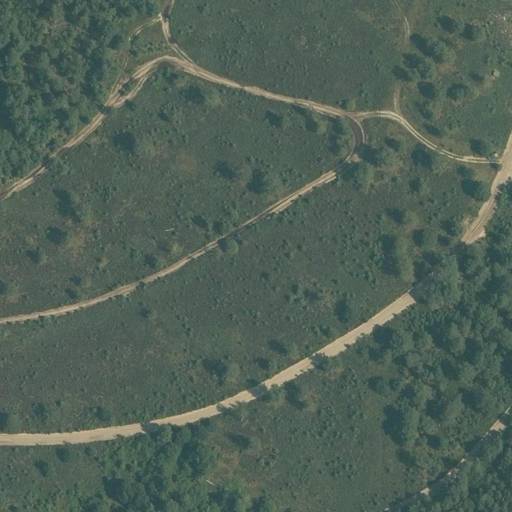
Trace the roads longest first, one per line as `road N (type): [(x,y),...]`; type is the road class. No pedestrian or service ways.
road 1 (track): [(0,322),(102,299),(177,266),(345,167),(360,140),(346,117),(159,63),(143,69),(77,150),(0,193)]
road 2 (track): [(511,155),(494,201),(443,272),(321,358),(226,405),(121,432),(0,437)]
road 3 (track): [(349,120),(384,113),(448,155),(511,168)]
road 4 (track): [(511,416),(480,453),(398,511)]
road 5 (track): [(109,106),(128,41),(172,0)]
